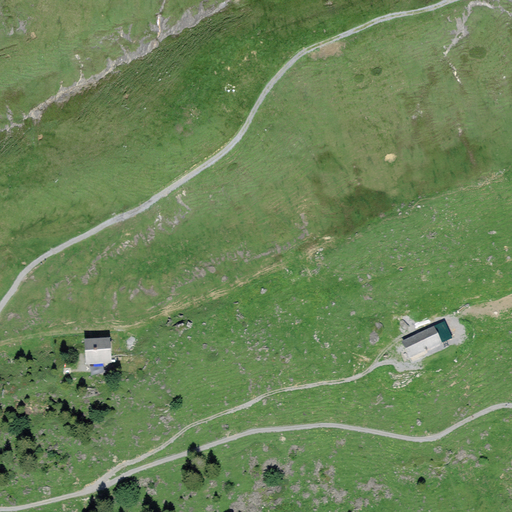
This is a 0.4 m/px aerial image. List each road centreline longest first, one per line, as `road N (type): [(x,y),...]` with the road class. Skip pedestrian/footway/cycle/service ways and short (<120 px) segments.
road 1 (track): [(0,504),(94,487),(254,427),(325,421),(413,436),(511,403)]
road 2 (track): [(94,487),(113,466),(185,424),(266,391),(361,375)]
